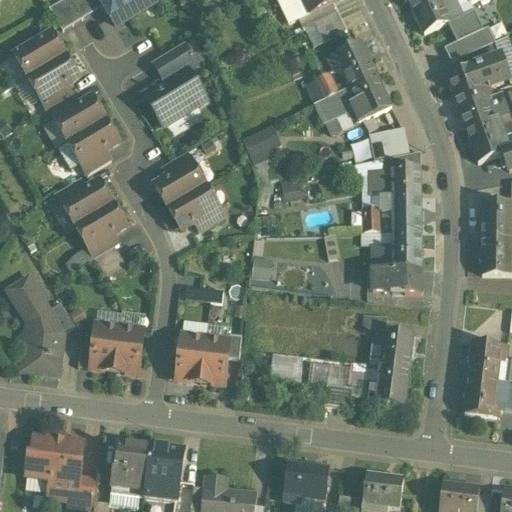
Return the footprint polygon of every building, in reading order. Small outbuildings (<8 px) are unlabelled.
[(69,0),(48,12),(62,35),(83,22),(69,0)] [(97,0),(69,0),(83,22),(103,9),(99,2),(97,0)] [(101,0),(99,2),(103,9),(115,29),(148,9),(142,0),(101,0)] [(300,0),(274,0),(288,28),(298,24),(298,23),(309,16),(300,0)] [(300,0),(309,16),(309,18),(333,7),(339,4),(337,0),(300,0)] [(436,0),(420,0),(409,5),(424,39),(448,28),(449,27),(436,0)] [(463,20),(454,0),(436,0),(449,27),(463,20)] [(470,8),(466,0),(454,0),(463,20),(474,15),(471,8),(470,8)] [(333,7),(309,18),(315,29),(315,30),(338,19),(333,7)] [(449,27),(448,28),(457,46),(483,34),(474,15),(463,20),(449,27)] [(309,16),(298,23),(298,24),(304,35),(315,29),(309,18),(309,16)] [(338,19),(315,30),(323,47),(347,35),(338,19)] [(457,46),(444,52),(452,67),(459,63),(495,46),(495,47),(495,46),(488,31),(483,34),(457,46)] [(52,37),(15,59),(28,81),(65,59),(52,37)] [(495,46),(459,63),(464,77),(480,69),(500,62),(495,47),(495,46)] [(183,47),(153,66),(165,86),(186,72),(187,74),(196,68),(183,47)] [(360,47),(334,60),(341,74),(350,93),(376,80),(360,47)] [(65,59),(28,81),(41,104),(66,89),(78,82),(65,59)] [(334,60),(327,63),(334,77),(341,74),(334,60)] [(464,77),(449,84),(455,100),(481,91),(488,88),(489,91),(507,83),(500,62),(480,69),(464,77)] [(165,86),(144,99),(163,130),(206,104),(187,74),(186,72),(165,86)] [(329,79),(316,85),(325,104),(338,98),(329,79)] [(376,80),(350,93),(366,125),(392,113),(376,80)] [(488,88),(481,91),(485,102),(492,100),(489,91),(488,88)] [(66,89),(41,104),(47,114),(48,114),(72,99),(66,89)] [(485,102),(481,91),(455,100),(466,133),(492,124),(485,102)] [(325,104),(315,109),(324,129),(353,118),(359,129),(366,125),(350,93),(338,98),(325,104)] [(72,99),(48,114),(54,124),(78,109),(72,99)] [(78,109),(54,124),(68,146),(105,124),(91,102),(78,109)] [(511,118),(500,122),(506,141),(511,138),(511,118)] [(506,141),(500,122),(492,124),(504,159),(511,157),(511,156),(506,141)] [(105,124),(68,146),(81,168),(105,154),(118,146),(105,124)] [(492,124),(466,133),(478,168),(503,160),(504,159),(492,124)] [(241,145),(261,190),(283,186),(273,162),(275,161),(272,154),(283,150),(274,130),(241,145)] [(403,132),(349,144),(354,167),(408,155),(403,132)] [(81,168),(68,146),(57,152),(71,175),(81,168)] [(105,154),(81,168),(87,179),(111,164),(105,154)] [(511,155),(511,156),(511,157),(504,159),(503,160),(509,176),(511,174),(511,155)] [(186,157),(162,171),(168,182),(192,168),(186,157)] [(418,157),(381,165),(382,177),(398,176),(398,173),(418,172),(418,157)] [(168,182),(155,189),(168,212),(205,190),(192,168),(168,182)] [(418,172),(398,173),(398,176),(382,177),(382,197),(383,197),(383,202),(392,202),(419,202),(418,172)] [(382,177),(371,177),(372,198),(382,197),(382,177)] [(80,183),(56,198),(62,208),(86,194),(80,183)] [(283,186),(287,207),(302,203),(299,189),(294,190),(292,184),(283,186)] [(86,194),(62,208),(75,230),(112,208),(99,186),(86,194)] [(218,212),(205,190),(168,212),(181,234),(194,227),(218,212)] [(383,202),(383,213),(379,213),(379,212),(363,213),(364,238),(377,238),(393,238),(392,202),(383,202)] [(420,237),(419,202),(392,202),(393,238),(420,237)] [(510,208),(482,207),(482,243),(509,243),(510,208)] [(112,208),(75,230),(89,252),(113,238),(126,230),(112,208)] [(218,212),(194,227),(200,237),(224,223),(218,212)] [(393,238),(377,238),(377,246),(377,250),(386,250),(386,257),(393,257),(394,273),(421,273),(420,237),(393,238)] [(113,238),(89,252),(95,263),(114,251),(119,248),(113,238)] [(377,246),(377,238),(364,238),(361,238),(361,249),(371,249),(371,247),(377,246)] [(336,239),(324,242),(328,265),(341,263),(337,241),(336,239)] [(509,243),(482,243),(481,279),(509,279),(509,243)] [(386,257),(386,250),(377,250),(376,250),(374,273),(374,274),(394,273),(393,257),(386,257)] [(95,263),(94,263),(106,284),(127,272),(114,251),(95,263)] [(270,284),(272,266),(253,263),(251,281),(270,284)] [(422,298),(421,273),(394,273),(374,274),(374,273),(371,273),(372,294),(404,293),(404,299),(422,298)] [(50,316),(29,282),(8,295),(26,328),(19,376),(57,382),(64,339),(50,316)] [(211,294),(187,291),(186,303),(210,306),(211,294)] [(223,296),(211,294),(210,306),(222,308),(223,296)] [(75,332),(61,309),(50,316),(64,339),(75,332)] [(386,322),(364,319),(362,333),(378,335),(385,336),(386,322)] [(120,331),(96,328),(93,349),(90,374),(104,375),(105,372),(114,374),(120,331)] [(143,334),(120,331),(114,374),(124,375),(123,378),(138,380),(143,334)] [(385,336),(378,335),(376,350),(383,351),(385,336)] [(412,339),(385,336),(383,351),(381,371),(408,374),(412,339)] [(242,340),(229,338),(228,345),(229,345),(227,362),(239,364),(242,340)] [(206,342),(182,339),(176,385),(200,387),(206,342)] [(228,345),(206,342),(200,387),(224,390),(227,362),(229,345),(228,345)] [(500,348),(473,345),(469,382),(496,385),(499,364),(500,348)] [(93,349),(81,347),(78,372),(90,374),(93,349)] [(507,350),(500,348),(499,364),(506,365),(507,350)] [(268,380),(316,385),(319,361),(271,356),(268,380)] [(408,374),(381,371),(378,392),(376,408),(403,411),(408,374)] [(496,385),(469,382),(464,418),(492,421),(496,385)] [(508,386),(496,385),(492,421),(498,422),(500,407),(506,407),(508,386)] [(352,394),(328,390),(325,411),(349,415),(352,394)] [(378,392),(369,390),(367,407),(376,408),(378,392)] [(48,443),(33,441),(31,460),(28,460),(25,482),(26,482),(24,494),(48,497),(49,494),(70,496),(77,497),(79,481),(83,447),(67,445),(61,438),(56,438),(48,443)] [(150,450),(118,445),(115,471),(113,471),(110,491),(111,492),(144,496),(146,484),(150,450)] [(182,454),(150,450),(146,484),(163,486),(161,498),(174,500),(175,500),(177,488),(179,477),(184,478),(185,469),(180,468),(182,454)] [(327,474),(290,469),(285,506),(301,508),(302,501),(323,504),(327,474)] [(399,511),(403,483),(366,479),(363,503),(361,511),(388,511),(393,511),(399,511)] [(97,483),(79,481),(77,497),(70,496),(67,511),(93,511),(94,507),(97,483)] [(226,483),(207,481),(202,511),(253,511),(254,500),(224,496),(226,483)] [(163,486),(146,484),(144,496),(143,502),(143,506),(173,510),(174,500),(161,498),(163,486)] [(177,488),(175,500),(174,500),(173,510),(187,511),(190,511),(194,490),(177,488)] [(479,493),(442,488),(439,511),(476,511),(478,499),(479,493)] [(202,511),(205,492),(194,490),(191,511),(202,511)] [(144,496),(111,492),(109,509),(133,511),(137,511),(139,501),(143,502),(144,496)] [(511,511),(511,496),(502,496),(500,511),(511,511)] [(487,511),(489,500),(478,499),(476,511),(487,511)] [(361,511),(363,503),(339,501),(337,511),(361,511)]
